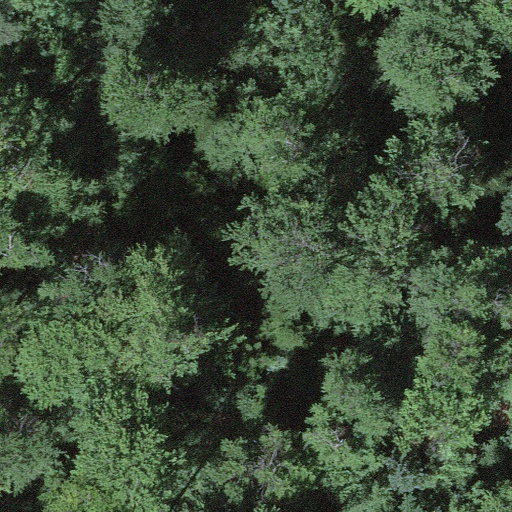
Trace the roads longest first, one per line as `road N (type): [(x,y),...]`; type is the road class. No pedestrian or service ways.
road 1 (track): [(511,408),(427,436),(94,511)]
road 2 (track): [(0,64),(108,0)]
